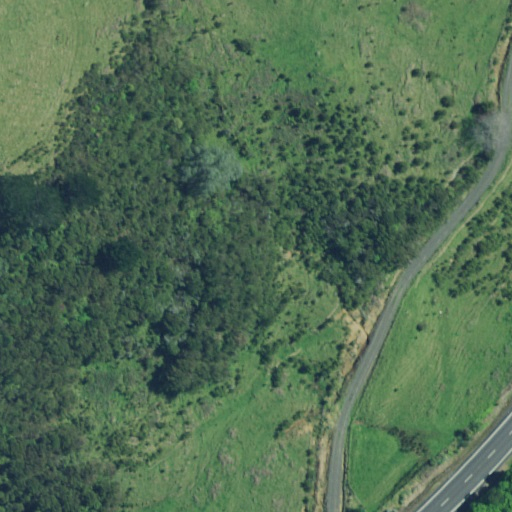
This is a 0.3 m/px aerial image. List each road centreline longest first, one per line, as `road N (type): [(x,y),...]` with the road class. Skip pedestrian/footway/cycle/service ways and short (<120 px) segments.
road 1 (track): [(511,83),(501,155),(488,182),(386,326),(330,494),(335,511)]
road 2 (primary): [(511,417),(420,511)]
